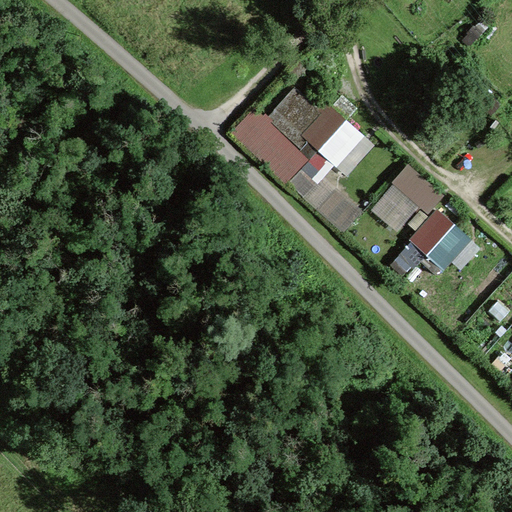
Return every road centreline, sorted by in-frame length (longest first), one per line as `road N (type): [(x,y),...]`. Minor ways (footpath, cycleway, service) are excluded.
road 1 (residential): [(58,0),(204,127),(511,433)]
road 2 (track): [(93,511),(0,421)]
